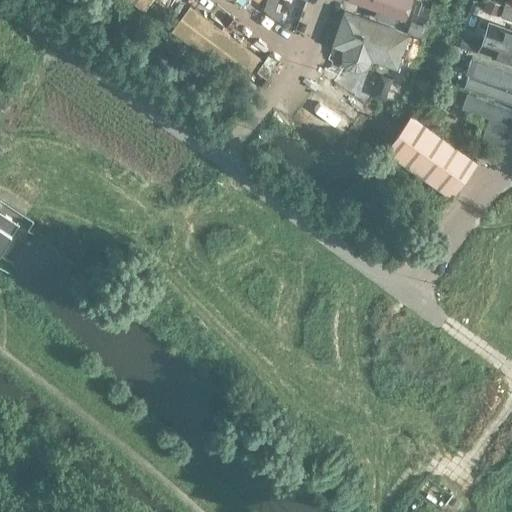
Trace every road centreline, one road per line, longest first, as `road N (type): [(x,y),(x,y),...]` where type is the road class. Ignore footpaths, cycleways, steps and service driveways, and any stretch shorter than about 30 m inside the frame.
road 1 (track): [(17,204),(123,240),(146,257),(347,473),(367,511)]
road 2 (unclassified): [(223,160),(0,0)]
road 3 (unclassified): [(405,293),(223,160)]
road 4 (residential): [(405,293),(492,175),(511,166)]
road 5 (residential): [(223,160),(302,61)]
